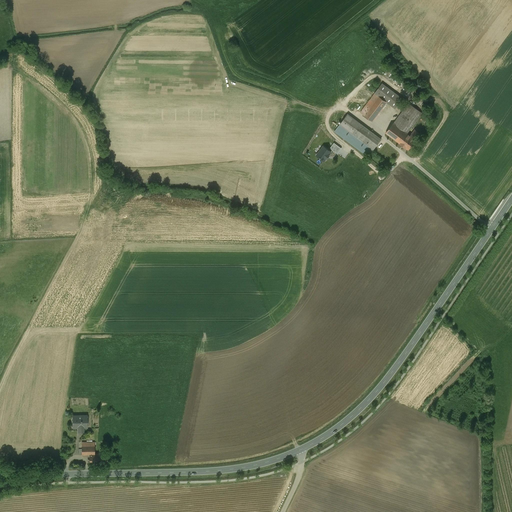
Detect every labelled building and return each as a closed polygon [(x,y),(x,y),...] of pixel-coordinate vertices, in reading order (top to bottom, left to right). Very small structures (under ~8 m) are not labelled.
[(425,90),(425,88),(425,86),(424,85),(422,83),(420,83),(418,84),(416,85),(415,87),(415,89),(415,91),(416,92),(418,93),(420,94),(422,93),(424,92),(425,90)] [(402,99),(382,84),(375,93),(387,102),(395,108),(402,99)] [(375,93),(361,112),(372,121),(387,102),(375,93)] [(409,103),(394,123),(407,133),(422,113),(409,103)] [(361,124),(348,114),(340,124),(353,134),(361,124)] [(394,123),(393,123),(386,133),(401,144),(400,144),(405,147),(408,150),(416,140),(415,139),(410,136),(407,133),(394,123)] [(373,149),(353,134),(340,124),(335,131),(368,156),(373,149)] [(381,139),(361,124),(353,134),(373,149),(381,139)] [(419,134),(414,130),(410,136),(415,139),(419,134)] [(87,415),(72,415),(73,427),(73,426),(78,426),(78,427),(83,427),(87,427),(87,415)] [(94,442),(81,442),(81,449),(81,454),(89,454),(94,454),(94,442)] [(94,454),(89,454),(89,463),(107,463),(107,453),(94,454)]
